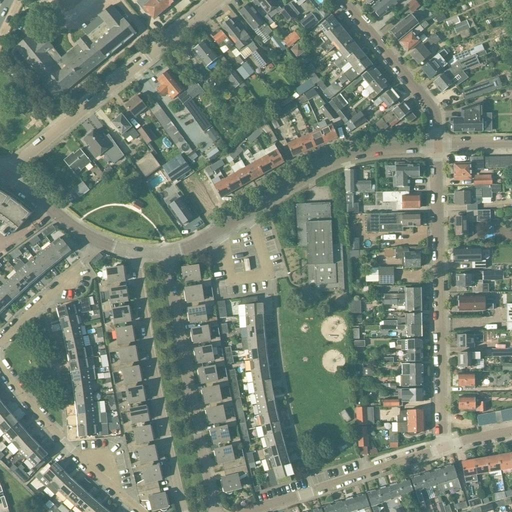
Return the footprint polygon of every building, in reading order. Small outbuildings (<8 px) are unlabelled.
[(140,0),(139,1),(137,3),(146,13),(148,12),(153,19),(155,17),(157,15),(158,17),(164,12),(163,11),(153,0),(140,0)] [(153,0),(163,11),(164,12),(169,8),(168,7),(172,3),(173,2),(171,0),(153,0)] [(278,13),(280,12),(279,11),(281,9),(273,0),(255,0),(267,14),(274,9),(278,13)] [(381,0),(372,8),(380,18),(400,1),(398,0),(381,0)] [(412,13),(419,7),(416,3),(409,6),(407,7),(412,13)] [(265,31),(268,36),(273,32),(268,26),(266,23),(266,24),(249,4),(239,13),(259,36),(265,31)] [(44,84),(56,98),(135,33),(112,6),(99,16),(105,23),(87,37),(85,36),(76,44),(77,45),(61,59),(44,37),(37,43),(30,36),(16,47),(45,82),(44,84)] [(288,23),(295,18),(286,6),(281,9),(279,11),(280,12),(288,23)] [(409,16),(391,31),(399,41),(416,25),(417,26),(424,20),(422,17),(416,21),(410,14),(409,16)] [(443,14),(435,18),(438,24),(446,19),(443,14)] [(310,34),(313,38),(322,30),(326,35),(338,25),(331,16),(310,34)] [(448,28),(453,26),(460,23),(457,17),(446,22),(448,28)] [(471,18),(460,23),(453,26),(456,34),(459,33),(462,40),(471,36),(469,29),(475,27),(471,18)] [(271,61),(260,48),(258,50),(254,45),(255,45),(251,40),(252,40),(243,29),(240,32),(230,20),(221,28),(231,40),(231,41),(239,51),(241,53),(247,48),(252,54),(251,55),(261,69),(271,61)] [(429,26),(425,22),(420,26),(400,43),(404,47),(404,49),(405,50),(407,51),(408,52),(420,42),(414,34),(416,33),(418,35),(424,31),(429,26)] [(324,43),(320,46),(323,50),(345,33),(338,25),(326,35),(320,39),(324,43)] [(232,52),(236,49),(220,29),(211,36),(221,48),(225,45),(232,52)] [(285,35),(281,39),(288,48),(300,39),(294,31),(287,37),(285,35)] [(323,50),(326,54),(335,46),(339,51),(351,40),(345,33),(323,50)] [(419,65),(430,56),(426,50),(434,43),(435,45),(440,41),(434,34),(432,35),(421,45),(422,46),(411,55),(419,65)] [(338,59),(334,63),(337,66),(358,49),(351,40),(339,51),(335,55),(338,59)] [(193,51),(207,68),(218,58),(204,41),(193,51)] [(290,50),(297,58),(305,52),(298,44),(290,50)] [(453,58),(456,63),(475,55),(475,54),(484,51),(482,45),(453,57),(453,58)] [(337,66),(340,70),(349,63),(352,67),(365,56),(358,49),(337,66)] [(447,65),(446,64),(442,59),(447,54),(444,50),(438,55),(433,59),(433,60),(422,69),(431,79),(442,70),(441,70),(447,65)] [(235,58),(240,65),(245,61),(240,55),(235,58)] [(456,63),(449,68),(444,72),(445,73),(434,83),(442,93),(453,83),(449,78),(461,69),(462,71),(479,64),(475,55),(456,63)] [(299,61),(303,66),(310,61),(306,56),(299,61)] [(347,79),(350,83),(372,65),(365,56),(352,67),(356,72),(347,79)] [(251,69),(247,63),(241,68),(246,73),(251,69)] [(316,70),(312,64),(303,71),(308,77),(313,72),(314,72),(316,70)] [(351,85),(355,89),(365,81),(369,86),(381,76),(373,66),(355,82),(351,85)] [(226,74),(224,75),(232,84),(230,85),(234,90),(243,82),(232,68),(226,74)] [(169,70),(157,80),(162,86),(157,90),(163,97),(168,93),(173,99),(176,96),(183,105),(190,98),(184,89),(169,70)] [(313,72),(308,77),(314,85),(316,83),(320,80),(314,72),(313,72)] [(368,97),(371,101),(389,86),(381,76),(369,86),(374,92),(368,97)] [(184,89),(192,99),(198,95),(200,97),(205,93),(193,78),(188,82),(190,84),(184,89)] [(498,78),(462,91),(465,100),(501,88),(498,78)] [(320,80),(316,83),(323,92),(327,88),(321,80),(320,80)] [(295,92),(298,96),(313,87),(310,83),(295,92)] [(330,99),(334,96),(327,88),(323,92),(330,99)] [(368,107),(371,110),(376,107),(381,102),(382,101),(388,108),(400,98),(392,89),(380,98),(379,98),(373,103),(368,107)] [(298,99),(302,105),(308,100),(305,95),(298,99)] [(146,108),(137,97),(126,106),(135,117),(146,108)] [(282,108),(292,101),(290,97),(279,104),(282,108)] [(190,98),(183,105),(203,131),(211,125),(191,99),(190,98)] [(155,100),(147,106),(184,158),(186,157),(192,152),(155,100)] [(454,125),(452,125),(452,130),(454,130),(454,132),(483,131),(482,101),(461,109),(461,118),(453,118),(454,125)] [(416,118),(403,102),(392,112),(384,116),(375,124),(382,132),(388,127),(386,124),(388,124),(391,127),(404,117),(409,124),(416,118)] [(287,114),(293,110),(290,105),(284,109),(287,114)] [(320,109),(330,121),(336,118),(326,105),(320,109)] [(282,118),(287,114),(284,109),(278,112),(282,118)] [(349,119),(342,110),(337,114),(344,123),(349,119)] [(349,120),(343,124),(348,134),(366,121),(360,112),(357,115),(350,119),(349,120)] [(118,118),(112,122),(126,139),(130,135),(131,136),(132,137),(134,139),(138,136),(137,134),(121,114),(117,118),(118,118)] [(332,124),(321,130),(326,143),(338,138),(332,124)] [(137,132),(147,145),(156,139),(146,125),(137,132)] [(96,130),(85,139),(91,148),(89,150),(95,158),(104,152),(113,164),(123,157),(112,140),(106,145),(96,130)] [(258,130),(252,134),(256,139),(262,134),(258,130)] [(321,130),(310,134),(316,147),(326,143),(321,130)] [(251,144),(256,139),(252,134),(247,139),(251,144)] [(299,139),(305,152),(316,147),(310,134),(299,139)] [(288,144),(294,157),(305,152),(299,139),(288,144)] [(274,145),(264,151),(266,156),(267,156),(274,169),(285,163),(277,150),(274,145)] [(244,151),(240,146),(235,151),(239,155),(244,151)] [(206,155),(210,162),(221,155),(216,148),(206,155)] [(80,170),(79,169),(88,162),(86,160),(87,159),(80,151),(73,156),(72,155),(65,161),(76,174),(80,170)] [(229,163),(233,160),(239,155),(235,151),(229,156),(226,158),(229,163)] [(150,153),(135,164),(146,178),(160,167),(150,153)] [(266,156),(256,162),(264,175),(274,169),(267,156),(266,156)] [(180,157),(164,167),(173,180),(189,170),(180,157)] [(221,160),(215,164),(218,169),(224,165),(221,160)] [(256,162),(246,168),(253,180),(264,175),(256,162)] [(212,173),(218,169),(215,164),(209,168),(212,173)] [(455,176),(455,180),(471,180),(471,170),(481,169),(481,164),(454,164),(455,170),(453,171),(453,173),(454,175),(455,176)] [(418,166),(396,166),(397,187),(409,186),(409,178),(418,178),(418,166)] [(246,168),(235,174),(243,186),(253,180),(246,168)] [(355,171),(347,171),(345,171),(345,193),(355,193),(355,171)] [(235,174),(225,179),(232,192),(243,186),(235,174)] [(220,182),(214,186),(221,198),(232,192),(225,179),(224,180),(222,176),(218,179),(220,182)] [(474,178),(473,178),(473,186),(474,186),(491,186),(491,177),(474,178)] [(88,190),(83,182),(73,190),(79,197),(88,190)] [(0,213),(9,220),(19,229),(34,212),(23,203),(12,194),(1,187),(0,186),(0,213)] [(454,199),(454,202),(455,203),(455,205),(472,205),(472,197),(481,196),(481,199),(492,198),(491,193),(491,186),(474,186),(474,190),(462,190),(463,192),(455,192),(455,197),(454,199)] [(383,192),(383,202),(400,202),(402,202),(403,209),(419,208),(419,196),(408,196),(408,192),(389,192),(383,192)] [(345,194),(346,214),(358,213),(358,204),(353,204),(353,194),(345,194)] [(180,199),(169,207),(182,225),(182,224),(184,226),(188,222),(188,220),(193,217),(180,199)] [(344,291),(342,244),(332,245),(331,221),(330,222),(329,203),(295,205),(297,247),(307,247),(309,293),(344,291)] [(455,218),(455,235),(473,235),(472,223),(490,222),(490,211),(466,211),(466,218),(455,218)] [(419,226),(419,214),(397,215),(397,214),(391,214),(366,215),(366,233),(379,233),(379,228),(402,227),(419,226)] [(43,232),(47,237),(56,230),(53,225),(43,232)] [(62,236),(52,244),(63,259),(72,252),(67,246),(68,245),(62,236)] [(63,259),(52,244),(43,251),(55,265),(63,259)] [(480,248),(455,249),(456,262),(471,262),(480,262),(480,261),(480,248)] [(420,267),(420,265),(421,265),(421,261),(420,260),(419,253),(408,254),(408,249),(385,250),(385,258),(395,257),(395,260),(402,260),(402,267),(420,267)] [(43,251),(35,258),(46,272),(55,265),(43,251)] [(35,258),(26,265),(38,279),(46,272),(35,258)] [(480,262),(471,262),(472,269),(486,269),(485,261),(480,261),(480,262)] [(109,280),(99,284),(100,292),(111,291),(111,290),(122,289),(122,288),(121,282),(125,282),(124,275),(126,274),(125,267),(123,268),(123,267),(123,266),(122,266),(122,265),(121,265),(120,265),(119,264),(118,265),(117,265),(117,266),(116,266),(116,267),(115,268),(116,269),(108,270),(109,280)] [(38,279),(26,265),(18,272),(30,286),(38,279)] [(200,276),(198,267),(191,268),(191,267),(190,266),(189,265),(188,265),(187,265),(186,265),(185,265),(185,266),(184,266),(184,267),(183,267),(183,268),(183,269),(181,269),(182,276),(184,276),(185,283),(189,282),(190,289),(201,287),(212,286),(211,278),(200,276)] [(22,293),(30,286),(18,272),(9,280),(22,293)] [(393,272),(378,273),(378,275),(378,282),(378,285),(393,285),(393,272)] [(483,281),(503,281),(503,272),(482,272),(483,281)] [(473,275),(456,275),(457,287),(472,287),(472,293),(482,293),(488,293),(488,288),(485,285),(482,285),(482,281),(473,281),(473,275)] [(1,287),(14,301),(22,293),(9,280),(1,287)] [(0,288),(0,302),(6,308),(14,301),(1,287),(0,288)] [(122,289),(111,290),(111,291),(112,300),(102,304),(103,312),(114,311),(114,310),(125,309),(125,308),(124,302),(128,301),(127,295),(129,294),(128,287),(122,288),(122,289)] [(193,309),(205,307),(205,308),(215,306),(214,298),(203,296),(201,287),(190,289),(184,289),(185,296),(187,296),(188,303),(192,302),(193,309)] [(421,289),(405,289),(405,294),(384,295),(384,301),(391,301),(391,300),(421,300),(421,289)] [(257,297),(240,299),(241,305),(246,305),(246,316),(265,315),(264,304),(257,304),(257,297)] [(459,297),(459,299),(457,299),(457,306),(459,306),(459,310),(485,310),(493,310),(493,305),(484,305),(484,297),(459,297)] [(64,307),(57,309),(60,319),(78,315),(82,314),(91,312),(88,298),(73,302),(74,303),(64,306),(64,307)] [(405,311),(421,311),(421,300),(391,300),(391,301),(391,305),(397,305),(397,307),(405,307),(405,311)] [(361,314),(360,301),(350,301),(351,314),(361,314)] [(114,310),(114,311),(115,320),(105,324),(106,333),(117,331),(128,329),(128,328),(127,322),(131,321),(130,315),(132,314),(131,307),(125,308),(125,309),(114,310)] [(196,329),(208,327),(208,328),(218,326),(217,318),(206,317),(205,308),(205,307),(193,309),(187,310),(189,317),(191,316),(192,323),(195,323),(196,329)] [(78,315),(60,319),(62,330),(80,326),(85,325),(82,314),(78,315)] [(421,314),(405,314),(405,319),(397,319),(397,321),(383,321),(383,326),(389,326),(421,326),(421,314)] [(265,315),(246,316),(247,328),(248,327),(265,326),(265,315)] [(80,326),(62,330),(65,340),(83,336),(80,326)] [(247,328),(240,328),(241,339),(248,339),(248,338),(255,338),(266,337),(265,326),(248,327),(247,328)] [(406,337),(421,336),(421,326),(389,326),(389,331),(405,331),(406,337)] [(117,331),(118,340),(108,344),(110,353),(120,351),(132,349),(132,348),(130,342),(134,341),(133,335),(135,334),(134,327),(128,328),(128,329),(117,331)] [(200,350),(211,348),(222,346),(220,338),(209,337),(208,328),(208,327),(196,329),(191,330),(192,337),(194,337),(195,344),(199,343),(200,349),(200,350)] [(457,342),(456,343),(456,345),(458,346),(458,347),(473,347),(473,343),(483,342),(483,341),(483,335),(457,335),(457,342)] [(83,336),(65,340),(67,351),(85,347),(83,336)] [(255,338),(248,338),(248,339),(249,350),(262,348),(267,347),(266,337),(255,338)] [(407,351),(422,351),(422,340),(407,340),(397,341),(397,346),(400,346),(401,351),(407,351)] [(85,347),(67,351),(69,361),(87,358),(85,347)] [(120,351),(122,360),(112,365),(113,373),(124,371),(135,369),(135,368),(134,362),(137,361),(136,354),(138,354),(137,347),(132,348),(132,349),(120,351)] [(262,348),(249,350),(250,360),(269,358),(267,347),(262,348)] [(203,370),(215,368),(226,366),(224,358),(213,357),(211,348),(200,350),(200,349),(194,350),(195,357),(197,357),(199,364),(202,363),(203,369),(203,370)] [(403,362),(422,362),(422,351),(407,351),(407,356),(403,357),(403,362)] [(471,353),(458,353),(458,367),(476,366),(476,360),(480,360),(479,353),(471,353)] [(87,358),(69,361),(71,372),(89,370),(87,358)] [(269,358),(250,360),(252,372),(270,369),(269,358)] [(353,365),(353,376),(353,377),(363,377),(363,364),(353,365)] [(407,364),(402,364),(402,375),(422,375),(422,364),(407,364)] [(124,371),(125,380),(115,385),(117,393),(127,391),(139,388),(138,382),(141,381),(140,374),(142,374),(140,367),(135,368),(135,369),(124,371)] [(207,390),(219,388),(229,386),(228,378),(217,377),(215,368),(203,370),(203,369),(198,370),(199,377),(201,377),(202,384),(206,383),(207,390)] [(270,369),(252,372),(253,382),(272,379),(270,369)] [(89,370),(71,372),(73,383),(91,380),(89,370)] [(464,388),(474,388),(473,382),(481,382),(481,373),(473,373),(458,374),(458,375),(457,376),(458,386),(464,386),(464,388)] [(402,375),(400,375),(400,387),(402,387),(408,386),(422,386),(422,375),(402,375)] [(272,379),(253,382),(255,393),(273,390),(272,379)] [(91,380),(73,383),(74,393),(92,391),(91,380)] [(127,391),(129,400),(119,405),(121,413),(131,411),(131,410),(143,408),(141,402),(145,401),(144,394),(145,394),(144,387),(139,388),(127,391)] [(211,410),(223,408),(233,406),(232,398),(221,397),(219,388),(207,390),(202,391),(203,397),(205,397),(206,404),(210,403),(211,410)] [(401,390),(402,402),(423,401),(422,389),(408,390),(401,390)] [(273,390),(255,393),(257,404),(275,401),(273,390)] [(92,391),(74,393),(75,404),(94,402),(92,391)] [(465,410),(465,412),(474,411),(486,411),(486,403),(482,403),(481,397),(474,397),(458,397),(458,399),(457,400),(457,402),(458,403),(458,410),(465,410)] [(275,401),(257,404),(260,415),(277,411),(275,401)] [(94,402),(75,404),(77,415),(95,413),(100,413),(98,402),(94,403),(94,402)] [(5,405),(0,408),(0,423),(12,414),(5,405)] [(131,410),(131,411),(133,420),(123,425),(125,433),(135,431),(135,430),(147,428),(146,428),(145,422),(149,421),(147,414),(149,414),(148,407),(143,408),(131,410)] [(365,425),(364,407),(356,408),(357,426),(365,425)] [(215,430),(227,428),(237,426),(236,417),(224,417),(223,408),(211,410),(206,411),(207,418),(209,417),(211,424),(214,423),(215,430)] [(339,413),(345,423),(351,420),(345,409),(339,413)] [(277,411),(260,415),(262,426),(280,422),(277,411)] [(399,416),(397,416),(397,423),(423,422),(423,411),(399,411),(399,416)] [(500,411),(494,413),(496,424),(502,423),(500,411)] [(95,413),(77,415),(78,426),(96,424),(101,424),(100,416),(100,413),(95,413)] [(12,414),(0,423),(0,428),(4,434),(19,422),(12,414)] [(483,415),(476,416),(478,427),(485,426),(483,415)] [(19,422),(4,434),(12,442),(26,430),(19,422)] [(280,422),(262,426),(265,437),(282,432),(280,422)] [(412,436),(417,434),(417,432),(423,432),(423,422),(397,423),(397,433),(407,433),(407,435),(412,436)] [(96,424),(78,426),(78,437),(86,436),(86,437),(97,436),(102,436),(101,424),(96,424)] [(135,430),(135,431),(137,440),(127,445),(129,453),(139,451),(139,450),(151,448),(151,447),(149,441),(153,441),(151,434),(153,433),(152,427),(146,428),(147,428),(135,430)] [(357,427),(359,448),(368,447),(366,427),(357,427)] [(220,450),(231,447),(231,448),(242,445),(240,437),(229,437),(227,428),(215,430),(210,431),(211,438),(213,437),(215,444),(218,443),(220,450)] [(26,430),(12,442),(19,450),(33,438),(26,430)] [(282,432),(265,437),(268,447),(285,443),(282,432)] [(33,438),(19,450),(27,459),(41,446),(33,438)] [(265,455),(264,455),(265,460),(266,459),(270,458),(288,453),(285,443),(268,447),(269,454),(265,455)] [(41,446),(27,459),(35,467),(38,470),(45,463),(42,460),(48,454),(41,446)] [(139,450),(139,451),(141,460),(131,465),(133,473),(144,471),(144,470),(155,468),(155,467),(154,461),(157,460),(156,454),(158,453),(156,446),(151,447),(151,448),(139,450)] [(219,464),(223,463),(224,470),(246,465),(245,457),(233,457),(231,448),(231,447),(220,450),(214,451),(216,458),(218,457),(219,464)] [(265,460),(268,471),(274,469),(291,464),(288,453),(270,458),(266,459),(265,460)] [(498,456),(501,471),(511,468),(511,464),(510,454),(498,456)] [(501,471),(498,456),(486,458),(488,473),(501,471)] [(486,458),(474,460),(476,475),(488,473),(486,458)] [(461,462),(464,477),(465,483),(472,482),(471,476),(476,475),(474,460),(461,462)] [(48,464),(40,473),(43,476),(50,484),(51,483),(64,470),(56,462),(51,467),(48,464)] [(291,464),(274,469),(279,485),(292,481),(290,476),(295,474),(291,464)] [(453,464),(442,468),(447,482),(449,490),(455,488),(456,491),(461,490),(457,478),(453,464)] [(18,468),(13,472),(17,476),(21,471),(24,469),(20,465),(18,468)] [(222,485),(224,492),(226,491),(226,492),(226,493),(227,493),(227,494),(228,494),(229,494),(230,494),(231,494),(232,493),(233,492),(233,491),(233,490),(240,488),(238,478),(248,473),(246,465),(224,470),(226,477),(222,478),(224,484),(222,485)] [(136,485),(138,492),(160,487),(158,481),(162,480),(160,473),(162,473),(160,466),(155,467),(155,468),(144,470),(144,471),(146,479),(136,485)] [(442,468),(432,471),(441,496),(445,494),(444,491),(442,484),(447,482),(442,468)] [(50,484),(47,487),(54,495),(59,491),(72,478),(64,470),(51,483),(50,484)] [(432,471),(421,475),(426,489),(431,487),(435,498),(441,496),(432,471)] [(421,475),(411,478),(416,492),(419,504),(424,502),(420,491),(426,489),(421,475)] [(72,478),(59,491),(67,498),(80,485),(72,478)] [(409,479),(398,483),(403,497),(413,493),(409,479)] [(398,483),(388,486),(395,507),(400,505),(398,498),(403,497),(398,483)] [(80,485),(67,498),(75,506),(87,492),(80,485)] [(388,486),(377,489),(382,503),(387,502),(389,509),(395,507),(388,486)] [(168,507),(170,506),(168,499),(166,500),(165,493),(161,494),(160,487),(138,492),(140,500),(151,500),(153,510),(160,508),(161,509),(161,510),(162,510),(162,511),(163,511),(164,511),(165,511),(166,511),(166,510),(167,510),(167,509),(168,509),(168,508),(168,507)] [(377,489),(367,493),(372,507),(371,507),(372,511),(378,511),(377,505),(382,503),(377,489)] [(87,492),(75,506),(82,511),(84,511),(96,499),(87,492)] [(365,494),(354,497),(359,511),(364,509),(364,511),(371,511),(370,508),(365,494)] [(356,511),(359,511),(354,497),(344,501),(347,511),(356,511)] [(480,498),(468,501),(470,508),(482,504),(481,500),(480,498)] [(96,499),(84,511),(99,511),(104,506),(96,499)] [(347,511),(344,501),(333,504),(336,511),(347,511)] [(499,508),(504,506),(502,501),(491,504),(493,510),(498,508),(499,508)] [(463,502),(455,505),(457,511),(467,507),(465,502),(463,502)]
